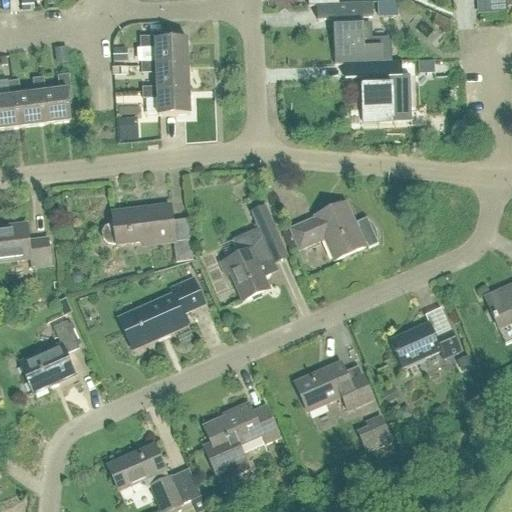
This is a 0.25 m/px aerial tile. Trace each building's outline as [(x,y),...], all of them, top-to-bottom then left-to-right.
[(307,0),(308,8),(309,8),(315,8),(338,7),(338,0),(307,0)] [(34,13),(33,1),(21,1),(21,13),(34,13)] [(479,15),(506,13),(505,3),(478,5),(479,15)] [(377,22),(398,21),(397,4),(376,5),(377,22)] [(333,21),(335,67),(344,67),(344,66),(391,64),(391,40),(370,40),(370,29),(362,29),(362,26),(362,20),(372,20),(372,19),(372,16),(371,5),(338,7),(315,8),(316,22),(333,21)] [(435,18),(431,26),(441,31),(441,36),(451,36),(451,31),(450,25),(445,23),(435,18)] [(139,39),(140,51),(142,51),(154,51),(154,65),(155,68),(157,68),(188,66),(187,41),(158,42),(156,42),(156,39),(142,39),(139,39)] [(54,51),(55,63),(68,61),(66,50),(54,51)] [(127,64),(126,51),(112,51),(113,65),(127,64)] [(434,75),(434,63),(418,64),(418,76),(434,75)] [(344,66),(344,67),(345,82),(362,82),(364,128),(393,127),(393,123),(391,89),(391,87),(397,87),(397,80),(401,80),(401,64),(391,64),(344,66)] [(140,77),(143,76),(155,76),(155,90),(156,94),(158,93),(189,92),(188,66),(157,68),(155,68),(154,65),(143,65),(140,65),(140,77)] [(113,70),(113,78),(127,78),(126,70),(113,70)] [(60,94),(47,95),(43,96),(47,127),(72,124),(68,94),(71,93),(69,77),(58,79),(60,94)] [(35,96),(21,98),(17,99),(22,131),(47,127),(43,96),(47,95),(45,80),(33,81),(35,96)] [(17,99),(21,98),(19,83),(8,85),(10,100),(0,101),(0,133),(22,131),(17,99)] [(142,102),(145,101),(156,101),(157,119),(190,118),(189,92),(158,93),(156,94),(155,90),(141,90),(142,102)] [(138,144),(137,138),(131,138),(131,121),(118,121),(118,144),(138,144)] [(334,264),(366,249),(378,244),(378,242),(378,240),(377,238),(377,236),(376,234),(376,232),(375,230),(374,228),(372,226),(371,225),(369,223),(368,222),(356,227),(347,205),(314,220),(315,222),(291,232),(299,252),(324,241),(334,264)] [(172,225),(170,209),(112,217),(113,228),(107,228),(104,231),(102,236),(102,242),(107,247),(113,248),(116,248),(116,249),(142,245),(143,250),(173,246),(176,266),(193,264),(188,223),(172,225)] [(240,258),(220,267),(225,279),(230,276),(241,304),(270,292),(264,280),(259,269),(264,267),(266,272),(267,274),(275,270),(274,267),(272,263),(270,257),(284,251),(276,234),(265,209),(252,215),(259,232),(233,243),(240,258)] [(28,244),(26,226),(2,229),(3,233),(0,233),(0,266),(31,263),(32,272),(52,270),(49,241),(28,244)] [(118,322),(132,353),(187,328),(182,317),(204,307),(193,282),(171,292),(173,297),(118,322)] [(498,331),(511,324),(511,289),(485,302),(498,331)] [(19,367),(32,398),(76,378),(67,359),(80,353),(68,325),(53,332),(61,348),(19,367)] [(428,325),(389,343),(402,370),(440,353),(443,361),(460,353),(451,333),(434,340),(428,325)] [(473,368),(469,359),(456,364),(459,373),(473,368)] [(307,415),(342,400),(348,413),(373,402),(358,369),(345,375),(341,365),(294,386),(307,415)] [(379,394),(381,401),(384,407),(391,404),(391,403),(397,401),(392,389),(379,394)] [(252,415),(248,406),(232,413),(234,416),(203,430),(210,447),(203,451),(218,485),(248,471),(238,449),(261,439),(264,446),(279,439),(266,409),(252,415)] [(363,424),(367,431),(370,440),(374,449),(376,452),(392,445),(380,417),(363,424)] [(160,511),(170,511),(184,506),(191,503),(194,511),(205,511),(200,499),(201,499),(189,471),(169,480),(154,447),(107,468),(118,494),(142,483),(144,487),(148,485),(160,511)]
